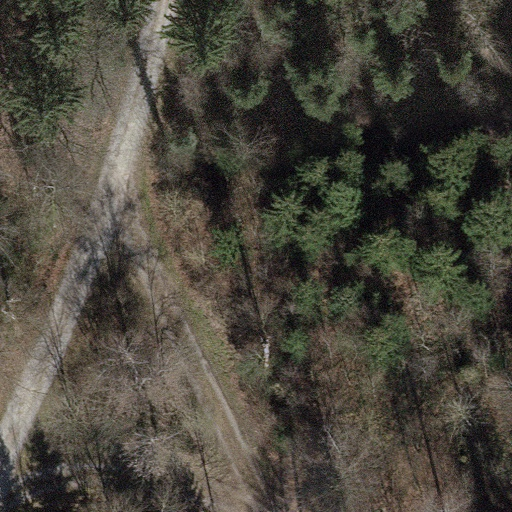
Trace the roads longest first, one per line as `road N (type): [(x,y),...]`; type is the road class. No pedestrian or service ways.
road 1 (track): [(264,511),(128,203)]
road 2 (track): [(0,430),(128,203)]
road 3 (track): [(230,511),(125,468),(0,497)]
road 4 (track): [(128,203),(161,0)]
